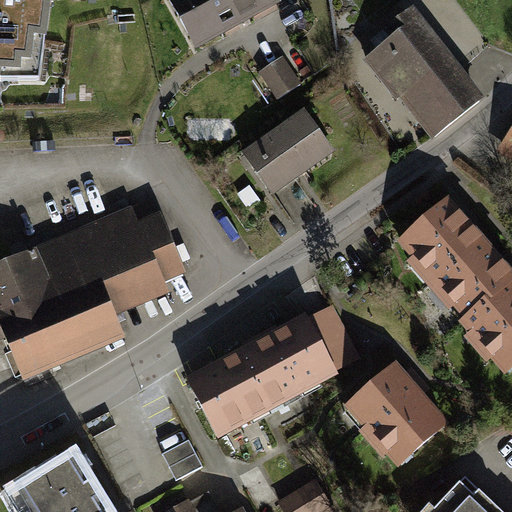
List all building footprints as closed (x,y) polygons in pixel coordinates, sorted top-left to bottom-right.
[(0,0),(0,83),(40,83),(51,5),(104,0),(0,0)] [(167,0),(193,50),(283,4),(281,0),(167,0)] [(420,19),(368,57),(426,133),(477,95),(420,19)] [(266,111),(305,82),(286,57),(247,87),(266,111)] [(301,110),(240,154),(269,195),(331,151),(301,110)] [(0,354),(8,351),(26,385),(155,319),(144,296),(199,268),(158,187),(0,267),(0,354)] [(511,282),(445,200),(393,242),(497,372),(511,360),(511,282)] [(307,319),(184,382),(211,435),(334,372),(307,319)] [(438,421),(388,364),(338,407),(388,464),(438,421)] [(179,482),(206,469),(193,439),(165,452),(179,482)] [(104,511),(68,453),(2,493),(14,511),(104,511)] [(497,511),(462,480),(433,511),(497,511)] [(335,511),(320,481),(279,502),(284,511),(335,511)] [(200,511),(195,503),(178,511),(200,511)]
